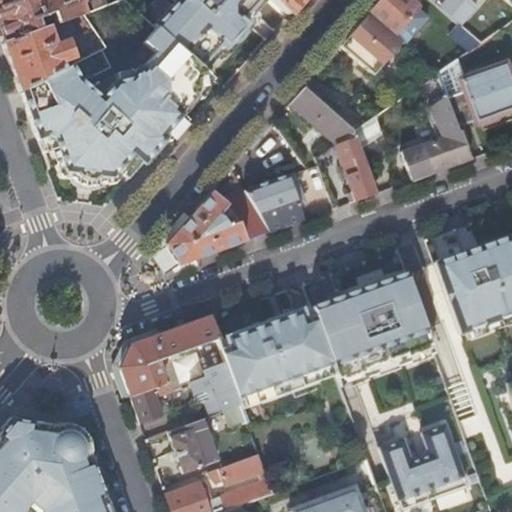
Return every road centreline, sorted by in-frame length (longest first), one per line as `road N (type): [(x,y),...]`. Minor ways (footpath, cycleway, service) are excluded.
road 1 (residential): [(511,177),(151,308),(101,316)]
road 2 (residential): [(344,0),(97,280)]
road 3 (residential): [(79,340),(141,511)]
road 4 (residential): [(0,115),(53,261)]
